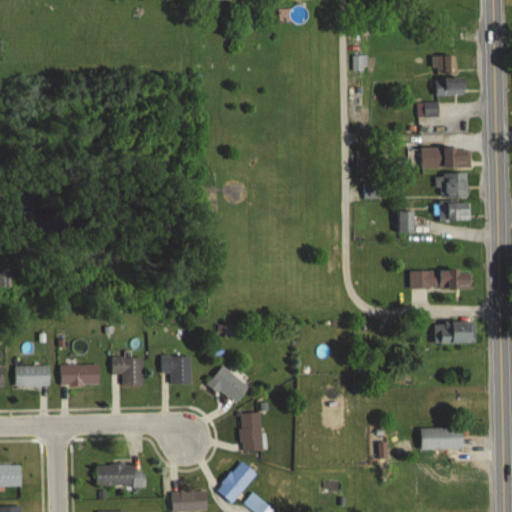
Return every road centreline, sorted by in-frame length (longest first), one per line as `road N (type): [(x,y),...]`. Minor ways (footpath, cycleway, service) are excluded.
road 1 (primary): [(503,511),(493,0)]
road 2 (residential): [(0,427),(164,423),(185,438)]
